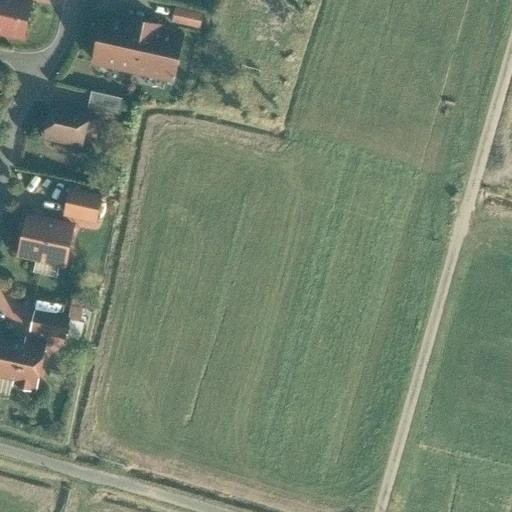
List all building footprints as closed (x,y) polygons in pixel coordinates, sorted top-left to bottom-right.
[(31,0),(0,0),(0,31),(24,37),(31,0)] [(204,13),(175,6),(172,18),(201,25),(204,13)] [(125,20),(102,15),(92,59),(173,76),(183,30),(161,25),(162,19),(127,12),(125,20)] [(122,95),(91,89),(88,105),(119,111),(122,95)] [(51,99),(45,127),(85,136),(91,108),(51,99)] [(69,183),(63,208),(94,215),(100,190),(69,183)] [(74,218),(26,208),(17,249),(65,260),(74,218)] [(69,315),(34,308),(30,326),(65,334),(69,315)] [(24,333),(24,337),(0,332),(0,371),(14,374),(12,383),(36,387),(46,337),(24,333)]
